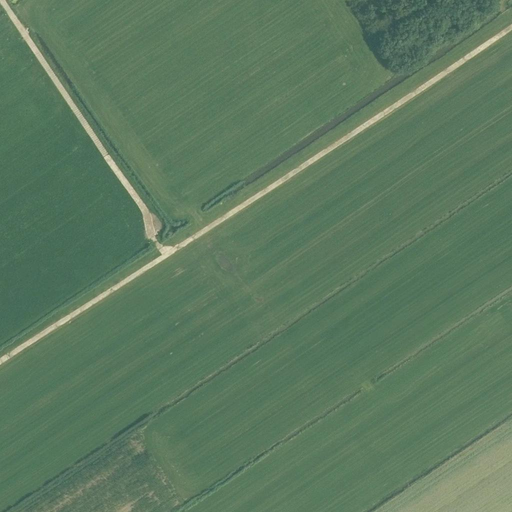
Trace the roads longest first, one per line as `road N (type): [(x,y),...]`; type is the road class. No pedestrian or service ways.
road 1 (track): [(0,363),(511,27)]
road 2 (track): [(0,0),(166,255)]
